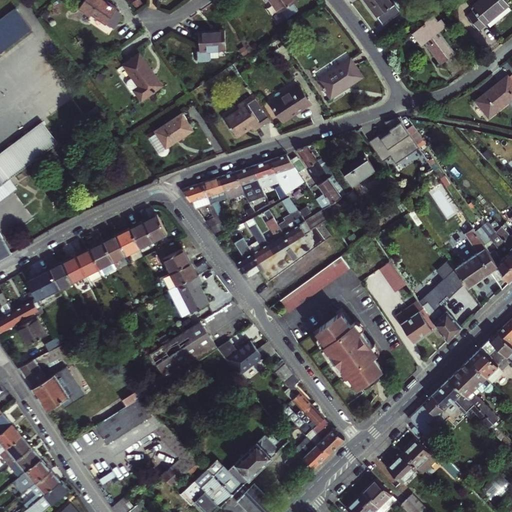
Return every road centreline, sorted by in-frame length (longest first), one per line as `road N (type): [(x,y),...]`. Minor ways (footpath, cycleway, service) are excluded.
road 1 (residential): [(360,443),(163,185)]
road 2 (residential): [(402,104),(163,185)]
road 3 (tertiary): [(360,443),(511,302)]
road 4 (residential): [(0,354),(105,511)]
road 5 (residential): [(163,185),(0,269)]
road 6 (residential): [(402,104),(447,94),(511,44)]
road 7 (residential): [(402,104),(333,0)]
